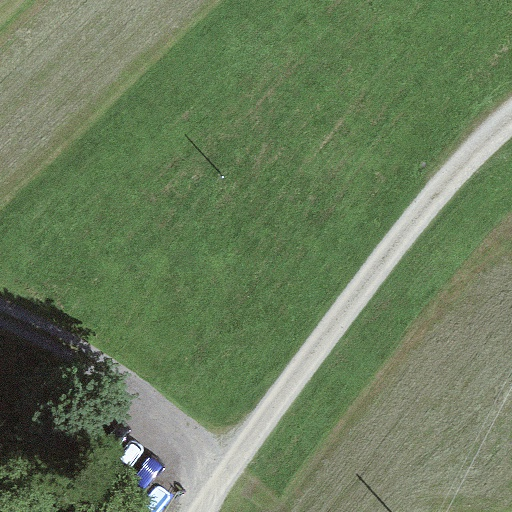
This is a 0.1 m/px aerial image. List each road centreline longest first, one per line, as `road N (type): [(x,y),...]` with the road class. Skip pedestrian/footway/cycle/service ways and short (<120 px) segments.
road 1 (track): [(203,511),(387,254),(511,121)]
road 2 (track): [(226,474),(112,372),(0,312)]
